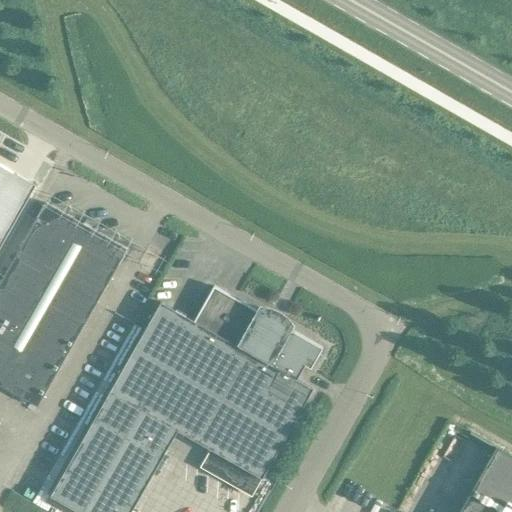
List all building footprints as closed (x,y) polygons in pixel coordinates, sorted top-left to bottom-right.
[(0,165),(0,245),(35,185),(0,165)] [(126,249),(45,203),(0,280),(0,385),(36,406),(126,249)] [(49,496),(77,511),(130,511),(177,431),(261,479),(312,389),(296,379),(304,365),(309,368),(321,348),(213,286),(193,320),(159,301),(49,496)] [(511,511),(511,456),(469,432),(468,433),(494,448),(458,511),(511,511)] [(314,496),(334,505),(346,480),(326,471),(314,496)] [(352,508),(360,511),(367,494),(359,490),(352,508)]
